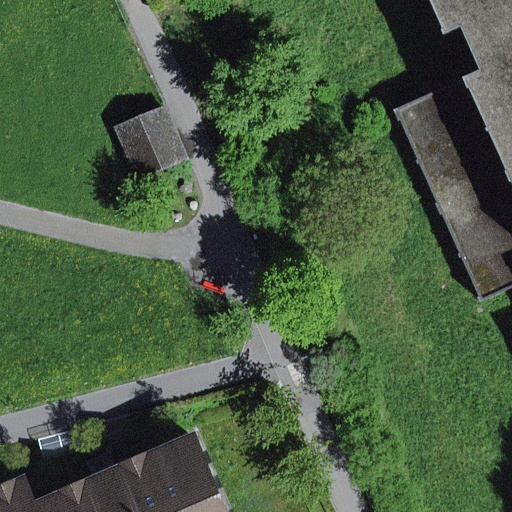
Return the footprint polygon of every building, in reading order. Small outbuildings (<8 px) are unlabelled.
[(511,0),(433,0),(449,35),(467,27),(486,71),(396,111),(482,303),(511,289),(511,0)] [(141,179),(186,160),(165,109),(120,127),(141,179)] [(120,473),(96,484),(38,509),(36,510),(36,511),(227,511),(196,440),(120,473)] [(96,484),(120,473),(111,452),(86,463),(96,484)] [(27,483),(0,494),(0,511),(36,511),(36,510),(38,509),(27,483)]
